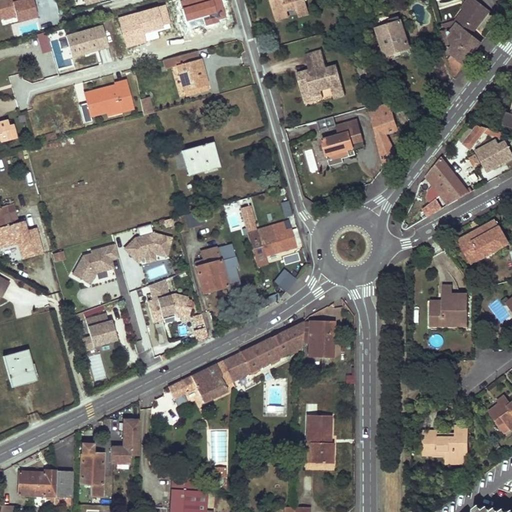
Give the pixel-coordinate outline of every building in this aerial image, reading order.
[(0,0),(0,18),(3,17),(3,19),(17,16),(16,13),(35,8),(33,0),(0,0)] [(222,5),(220,0),(175,0),(176,4),(179,17),(222,5)] [(274,0),(275,1),(271,2),(275,14),(287,11),(297,8),(298,12),(307,9),(304,0),(274,0)] [(467,31),(472,26),(475,29),(489,10),(475,0),(474,0),(467,11),(465,10),(455,23),(456,25),(450,32),(446,29),(447,31),(440,33),(453,78),(454,78),(482,42),(471,34),(467,31)] [(468,0),(462,8),(465,10),(467,11),(474,0),(468,0)] [(171,5),(175,18),(179,17),(176,4),(171,5)] [(287,11),(275,14),(277,21),(288,17),(287,11)] [(410,48),(401,21),(376,28),(385,56),(410,48)] [(21,34),(37,32),(35,22),(20,24),(21,34)] [(455,23),(442,26),(446,29),(450,32),(456,25),(455,23)] [(109,47),(104,26),(67,36),(72,57),(109,47)] [(472,26),(467,31),(471,34),(475,29),(472,26)] [(47,34),(37,35),(40,54),(50,53),(47,34)] [(322,51),(305,55),(310,70),(310,73),(307,73),(305,77),(298,79),(303,96),(311,94),(312,97),(323,94),(322,91),(331,88),(335,99),(346,96),(337,66),(327,69),(322,51)] [(184,92),(207,86),(200,59),(197,60),(195,52),(172,58),(174,66),(177,65),(184,92)] [(164,69),(174,66),(172,58),(162,61),(164,69)] [(371,62),(357,66),(364,90),(378,86),(371,62)] [(297,74),(298,79),(305,77),(307,73),(310,73),(310,70),(297,74)] [(85,94),(90,116),(107,112),(121,108),(122,112),(133,109),(126,83),(85,94)] [(209,90),(207,86),(184,92),(185,96),(209,90)] [(324,99),(323,94),(312,97),(311,94),(303,96),(305,104),(324,99)] [(143,116),(153,114),(150,98),(140,100),(143,116)] [(389,102),(369,110),(377,137),(375,138),(383,166),(384,167),(395,153),(386,134),(397,130),(389,102)] [(511,113),(511,114),(507,112),(503,126),(511,127),(511,113)] [(336,127),(333,117),(316,121),(319,132),(336,127)] [(0,141),(0,142),(16,138),(13,125),(9,126),(7,121),(0,122),(0,141)] [(355,155),(354,151),(365,148),(357,121),(336,126),(339,135),(322,140),(328,161),(349,155),(349,157),(355,155)] [(477,125),(464,142),(471,149),(487,128),(477,125)] [(489,129),(488,133),(504,138),(506,134),(489,129)] [(497,140),(476,152),(487,172),(511,158),(511,152),(506,142),(499,145),(497,140)] [(464,142),(462,144),(470,151),(471,149),(464,142)] [(209,143),(181,151),(186,166),(189,176),(220,167),(217,157),(213,158),(209,143)] [(303,152),(310,172),(318,169),(311,149),(303,152)] [(174,153),(178,169),(186,166),(181,151),(174,153)] [(349,155),(328,161),(329,167),(344,163),(342,159),(349,157),(349,155)] [(475,156),(470,159),(474,166),(479,163),(475,156)] [(458,200),(472,192),(470,188),(467,191),(441,158),(433,168),(458,200)] [(448,205),(458,200),(433,168),(426,177),(448,205)] [(438,202),(423,211),(427,218),(441,209),(441,207),(438,202)] [(42,254),(37,232),(28,235),(26,231),(24,221),(18,222),(13,203),(1,207),(0,207),(0,248),(0,249),(18,244),(22,260),(42,254)] [(291,215),(288,203),(282,204),(286,216),(291,215)] [(187,229),(195,227),(191,213),(183,215),(187,229)] [(174,218),(178,231),(187,229),(183,215),(174,218)] [(458,241),(471,264),(481,259),(479,254),(496,245),(498,250),(509,244),(496,220),(480,229),(481,232),(476,235),(474,232),(458,241)] [(283,223),(248,233),(257,266),(267,264),(265,256),(295,247),(290,230),(285,231),(283,223)] [(127,249),(131,253),(129,255),(139,264),(146,257),(154,255),(168,259),(173,241),(154,234),(151,225),(138,230),(141,239),(136,240),(127,249)] [(231,244),(216,249),(218,256),(203,260),(202,255),(193,257),(203,293),(226,286),(227,289),(239,286),(236,274),(237,274),(235,266),(234,267),(232,259),(235,258),(231,244)] [(202,255),(203,260),(218,256),(216,249),(216,247),(201,252),(202,255)] [(120,261),(116,248),(91,254),(92,257),(84,259),(73,278),(85,284),(95,267),(105,265),(112,263),(120,261)] [(156,262),(154,255),(146,257),(148,265),(156,262)] [(114,271),(112,263),(105,265),(107,273),(114,271)] [(161,266),(147,272),(149,279),(164,273),(161,266)] [(284,270),(274,282),(286,292),(296,280),(284,270)] [(29,317),(42,291),(12,277),(5,292),(9,294),(12,288),(17,290),(14,297),(16,298),(14,303),(24,307),(21,314),(29,317)] [(175,294),(168,296),(164,280),(149,285),(153,300),(147,302),(153,322),(163,319),(162,316),(175,313),(183,315),(183,318),(189,319),(192,307),(186,306),(188,297),(175,294)] [(443,306),(430,306),(430,325),(451,326),(451,320),(468,320),(468,295),(451,295),(451,286),(444,286),(443,301),(443,306)] [(105,314),(85,320),(90,337),(82,339),(85,351),(93,349),(93,347),(116,340),(111,321),(107,322),(105,314)] [(195,327),(203,326),(202,315),(193,316),(195,327)] [(332,359),(334,322),(309,321),(309,322),(303,322),(303,336),(309,336),(308,358),(332,359)] [(297,348),(302,345),(303,336),(303,322),(222,361),(228,373),(232,382),(249,372),(251,374),(252,375),(259,371),(259,370),(259,367),(269,363),(270,365),(271,365),(279,361),(279,360),(278,358),(287,353),(288,355),(290,356),(297,352),(297,351),(297,348)] [(27,349),(2,356),(10,384),(20,381),(21,385),(35,381),(27,349)] [(222,361),(177,383),(182,394),(196,388),(203,404),(228,392),(220,377),(228,373),(222,361)] [(511,404),(511,405),(505,397),(498,402),(499,405),(501,407),(499,408),(497,406),(489,412),(495,421),(496,421),(501,417),(504,421),(511,430),(511,429),(511,404)] [(331,416),(308,416),(307,444),(311,444),(310,463),(332,464),(332,444),(328,443),(328,439),(330,439),(331,416)] [(496,421),(499,425),(504,421),(501,417),(496,421)] [(130,466),(130,458),(140,458),(140,420),(122,420),(122,447),(110,447),(110,466),(130,466)] [(455,437),(438,437),(438,433),(438,431),(423,431),(422,455),(432,455),(432,450),(446,450),(446,455),(446,461),(456,461),(456,459),(466,459),(466,443),(468,443),(469,426),(455,426),(455,433),(455,437)] [(468,464),(468,443),(466,443),(466,459),(456,459),(456,461),(446,461),(446,464),(468,464)] [(93,444),(82,444),(81,484),(91,484),(90,496),(102,497),(103,454),(93,454),(93,444)] [(226,468),(213,468),(213,478),(227,477),(226,468)] [(44,473),(18,472),(18,495),(71,497),(72,472),(44,471),(44,473)] [(169,511),(213,511),(206,511),(207,492),(197,491),(197,478),(171,477),(170,491),(174,496),(170,501),(169,511)] [(135,511),(136,494),(125,494),(124,511),(135,511)]
